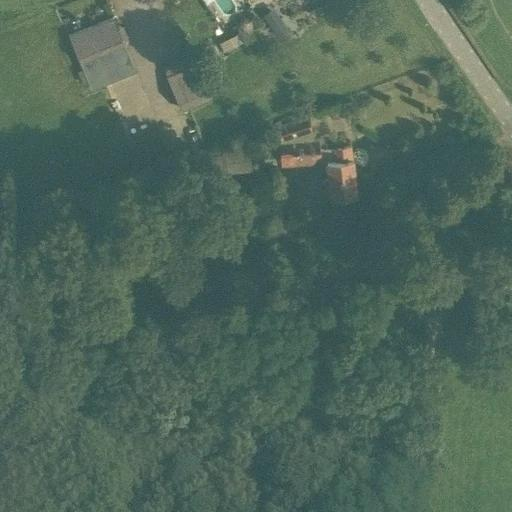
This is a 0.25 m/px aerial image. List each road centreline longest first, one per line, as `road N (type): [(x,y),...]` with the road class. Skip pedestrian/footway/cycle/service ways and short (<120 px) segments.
road 1 (track): [(0,311),(446,262)]
road 2 (unclassified): [(511,130),(426,0)]
